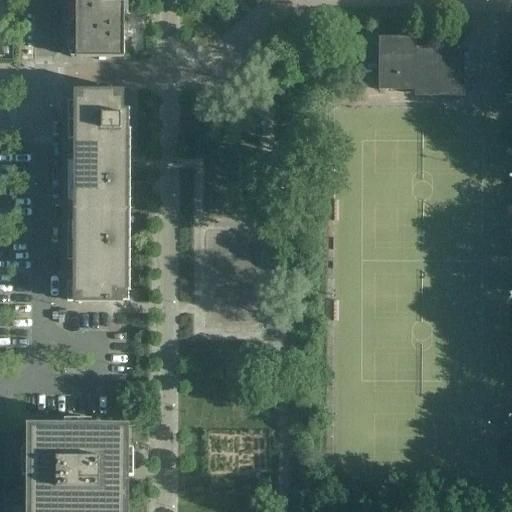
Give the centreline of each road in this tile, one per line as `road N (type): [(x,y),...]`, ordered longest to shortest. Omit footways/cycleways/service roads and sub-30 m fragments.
road 1 (residential): [(40,341),(41,110)]
road 2 (residential): [(40,385),(99,386),(99,342),(40,341)]
